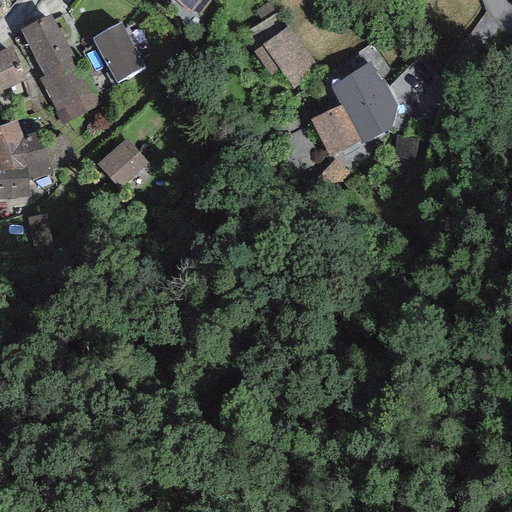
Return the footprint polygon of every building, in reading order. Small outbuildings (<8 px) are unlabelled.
[(169,0),(197,19),(208,3),(203,0),(169,0)] [(51,22),(25,35),(46,80),(42,82),(63,126),(100,108),(82,71),(76,74),(51,22)] [(120,23),(92,39),(116,81),(143,66),(120,23)] [(287,33),(266,50),(292,85),(314,69),(287,33)] [(16,56),(0,63),(0,111),(35,95),(16,56)] [(315,125),(331,159),(387,131),(390,114),(370,74),(335,92),(344,111),(315,125)] [(17,121),(0,127),(0,170),(27,167),(28,182),(52,174),(36,132),(23,137),(17,121)] [(127,146),(100,168),(121,194),(148,172),(127,146)] [(0,199),(30,198),(28,182),(27,167),(0,170),(0,199)]
